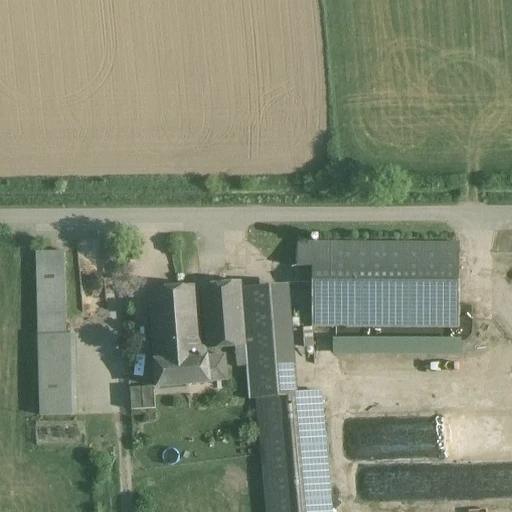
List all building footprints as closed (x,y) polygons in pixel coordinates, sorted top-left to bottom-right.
[(459,245),(297,243),(297,268),(312,268),(311,327),(459,329),(459,245)] [(101,244),(77,244),(82,311),(107,309),(101,244)] [(64,252),(36,253),(38,335),(65,335),(65,334),(66,334),(64,252)] [(241,283),(202,287),(202,297),(206,348),(207,348),(207,351),(235,347),(236,368),(245,367),(244,345),(241,291),(242,291),(241,283)] [(197,287),(150,291),(153,344),(200,339),(201,349),(206,348),(202,297),(198,297),(197,287)] [(273,289),(241,291),(244,345),(245,367),(248,400),(257,399),(282,396),(273,289)] [(65,335),(38,335),(40,417),(72,416),(70,334),(66,334),(65,334),(65,335)] [(200,339),(153,344),(155,362),(157,388),(210,384),(227,382),(224,357),(207,359),(207,351),(207,348),(206,348),(201,349),(200,339)] [(153,388),(130,389),(131,411),(155,410),(153,388)] [(282,396),(257,399),(267,511),(330,511),(320,393),(282,396)]
